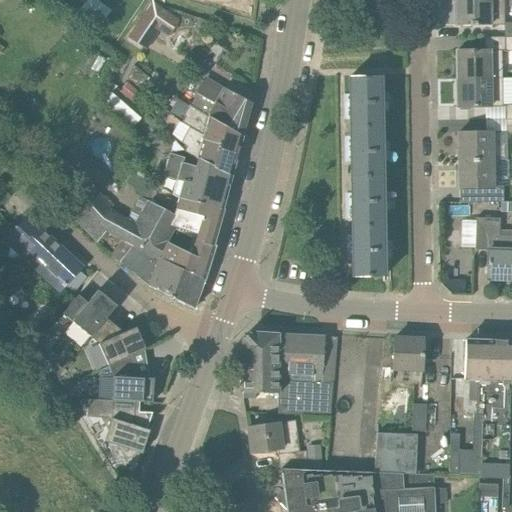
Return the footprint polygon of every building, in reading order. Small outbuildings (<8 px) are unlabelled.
[(166,36),(178,16),(151,0),(128,38),(146,50),(158,31),(166,36)] [(454,0),(455,26),(492,25),(491,14),(504,13),(503,0),(454,0)] [(198,19),(196,25),(206,30),(208,23),(198,19)] [(511,22),(504,23),(503,23),(503,25),(503,37),(511,36),(511,22)] [(503,51),(511,50),(511,36),(503,37),(503,51)] [(455,78),(502,77),(501,50),(455,51),(455,78)] [(125,74),(138,86),(146,76),(132,65),(125,74)] [(380,76),(347,77),(348,127),(381,127),(380,76)] [(502,77),(455,78),(456,107),(502,106),(502,77)] [(239,136),(249,103),(222,88),(205,78),(196,93),(196,94),(189,106),(239,136)] [(125,82),(119,90),(132,101),(138,93),(125,82)] [(125,106),(109,92),(100,103),(115,117),(125,106)] [(228,175),(230,176),(241,137),(240,137),(249,103),(239,136),(189,106),(183,116),(182,115),(181,116),(184,118),(181,123),(188,127),(187,127),(202,136),(201,140),(234,154),(228,175)] [(229,177),(230,176),(228,175),(234,154),(201,140),(202,136),(187,127),(185,133),(180,142),(186,147),(183,152),(196,159),(229,177)] [(381,127),(348,127),(349,176),(382,176),(381,127)] [(457,160),(494,159),(493,132),(456,133),(457,160)] [(229,177),(196,159),(194,167),(182,163),(183,158),(168,154),(162,177),(175,180),(171,195),(177,198),(220,210),(229,177)] [(502,187),(494,187),(494,159),(457,160),(458,188),(459,188),(459,203),(503,202),(502,187)] [(212,247),(213,243),(195,238),(189,254),(165,242),(170,231),(135,222),(127,219),(109,210),(113,207),(91,188),(91,186),(64,160),(51,172),(62,183),(50,194),(62,205),(73,218),(96,241),(105,231),(155,251),(161,255),(202,280),(214,248),(212,247)] [(382,176),(349,176),(350,230),(383,230),(382,176)] [(195,238),(213,243),(222,211),(220,211),(220,210),(177,198),(176,203),(167,198),(161,208),(150,203),(156,193),(158,195),(161,189),(144,177),(137,190),(135,194),(138,196),(127,219),(135,222),(170,231),(173,226),(197,233),(195,238)] [(511,202),(500,202),(500,212),(511,212),(511,202)] [(63,286),(79,267),(24,215),(8,232),(63,286)] [(511,280),(511,272),(511,239),(498,238),(499,218),(475,218),(474,250),(487,250),(486,279),(511,280)] [(383,230),(350,230),(351,277),(384,277),(383,230)] [(192,309),(202,280),(161,255),(155,251),(124,239),(105,231),(96,241),(110,255),(147,286),(147,287),(192,309)] [(90,337),(106,319),(116,307),(97,291),(87,303),(78,296),(62,314),(90,337)] [(109,367),(132,356),(144,350),(145,350),(135,328),(123,333),(106,319),(90,337),(99,344),(109,367)] [(278,394),(281,334),(250,333),(250,332),(242,339),(242,340),(242,393),(278,394)] [(281,334),(278,394),(277,414),(328,417),(336,337),(281,334)] [(422,371),(423,339),(394,338),(393,370),(422,371)] [(488,381),(490,341),(465,340),(464,380),(477,380),(477,413),(474,413),(473,450),(459,450),(459,452),(450,452),(450,474),(480,474),(480,477),(483,477),(488,381)] [(511,382),(511,373),(511,341),(490,341),(488,381),(483,477),(503,478),(503,510),(506,511),(508,511),(510,424),(511,382)] [(112,401),(139,403),(152,403),(153,379),(149,379),(144,350),(132,356),(109,367),(113,377),(112,401)] [(140,453),(142,454),(149,431),(147,430),(152,414),(138,414),(139,403),(112,401),(88,400),(87,418),(101,418),(126,461),(139,453),(139,454),(140,453)] [(425,432),(426,405),(413,405),(412,432),(425,432)] [(295,421),(278,423),(248,428),(251,454),(278,450),(280,470),(308,471),(306,452),(292,453),(290,436),(296,435),(295,421)] [(374,473),(415,475),(417,435),(377,433),(374,473)] [(306,453),(308,471),(322,471),(320,452),(306,453)] [(374,473),(322,471),(308,471),(280,470),(286,511),(435,511),(433,475),(415,475),(374,473)] [(446,488),(435,489),(436,503),(446,503),(446,488)]
